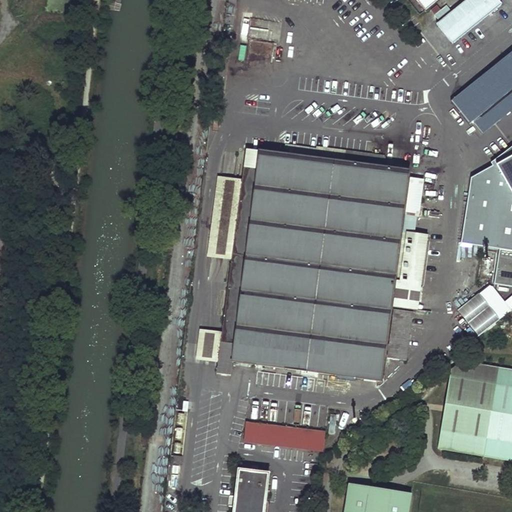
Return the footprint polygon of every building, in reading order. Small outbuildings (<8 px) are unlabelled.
[(417,0),(427,11),(439,0),(417,0)] [(504,3),(501,0),(467,0),(439,24),(455,44),(504,3)] [(248,42),(249,65),(274,64),(273,41),(248,42)] [(511,51),(452,102),(470,124),(511,89),(511,51)] [(511,93),(475,124),(484,135),(511,111),(511,93)] [(222,331),(219,360),(221,360),(219,373),(233,375),(235,362),(260,365),(257,384),(351,396),(353,377),(385,381),(388,358),(407,360),(414,312),(395,309),(391,345),(389,345),(394,307),(420,311),(424,288),(397,284),(398,276),(404,276),(404,280),(424,283),(427,263),(409,260),(410,259),(400,258),(401,251),(409,252),(409,248),(402,247),(411,171),(311,157),(313,147),(288,144),(287,154),(246,149),(242,179),(232,260),(222,331)] [(511,148),(491,164),(492,168),(471,179),(462,245),(499,250),(494,285),(511,287),(511,148)] [(219,177),(209,257),(232,260),(242,179),(219,177)] [(411,180),(407,215),(419,216),(423,181),(411,180)] [(216,259),(213,279),(226,280),(228,260),(216,259)] [(476,335),(511,310),(511,294),(503,301),(491,284),(457,308),(476,335)] [(200,328),(196,359),(218,362),(219,360),(222,331),(200,328)] [(463,362),(452,370),(439,450),(485,457),(500,368),(463,362)] [(246,423),(244,442),(325,451),(327,432),(246,423)] [(239,470),(234,511),(264,511),(269,473),(239,470)] [(409,511),(412,496),(349,486),(344,511),(409,511)]
